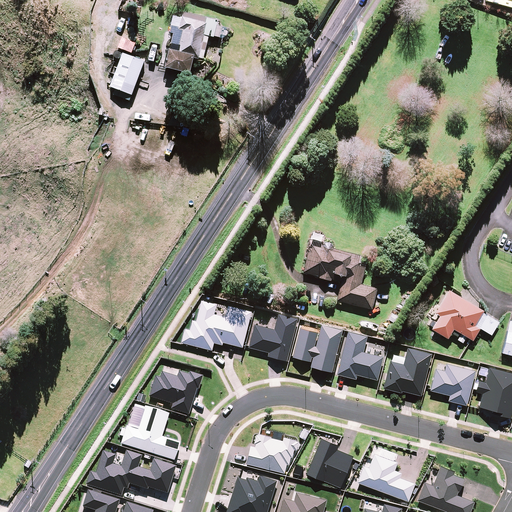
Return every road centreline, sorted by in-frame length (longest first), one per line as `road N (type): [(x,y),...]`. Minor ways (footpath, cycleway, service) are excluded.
road 1 (secondary): [(357,0),(24,511)]
road 2 (residential): [(191,511),(217,431),(259,398),(294,396),(511,453)]
